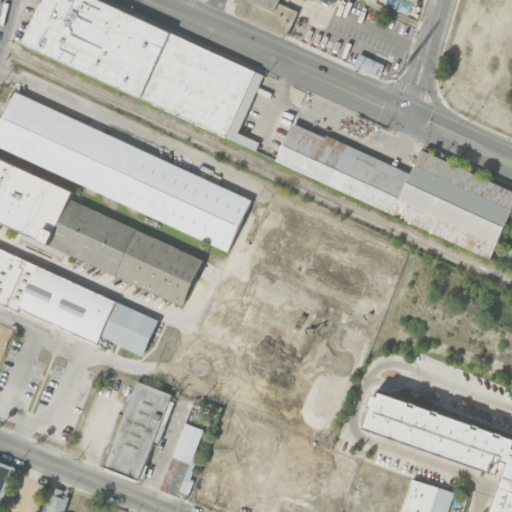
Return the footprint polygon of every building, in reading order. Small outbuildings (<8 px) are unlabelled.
[(41,0),(101,0),(264,75),(239,131),(260,141),(256,150),(21,43),(41,0)] [(281,0),(280,3),(299,12),(289,35),(237,12),(240,0),(281,0)] [(383,64),(359,54),(354,67),(378,77),(383,64)] [(0,123),(16,89),(252,200),(227,252),(0,147),(0,123)] [(293,120),(275,160),(491,260),(511,213),(511,189),(421,148),(409,173),(293,120)] [(0,157),(0,220),(183,306),(203,259),(71,199),(74,192),(0,157)] [(255,254),(268,227),(283,234),(290,218),(323,233),(318,244),(389,277),(374,308),(255,254)] [(0,246),(0,302),(113,353),(116,343),(143,356),(160,320),(0,246)] [(240,330),(260,286),(336,321),(316,364),(240,330)] [(104,466),(138,380),(172,393),(139,480),(104,466)] [(511,511),(492,511),(510,463),(501,460),(500,463),(498,463),(494,474),(364,428),(371,408),(369,407),(374,395),(379,397),(381,392),(511,437),(511,511)] [(160,488),(186,422),(204,429),(194,454),(199,456),(190,478),(194,480),(187,498),(160,488)] [(308,511),(331,449),(357,458),(338,511),(308,511)] [(0,460),(16,467),(0,506),(0,460)] [(399,511),(412,478),(454,493),(447,511),(399,511)] [(43,511),(53,486),(64,489),(62,494),(70,496),(64,511),(43,511)]
